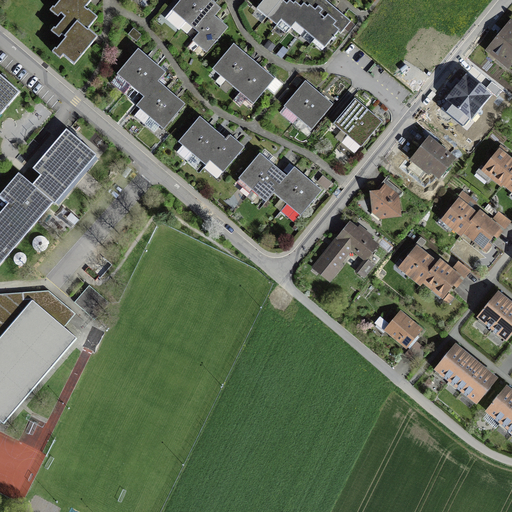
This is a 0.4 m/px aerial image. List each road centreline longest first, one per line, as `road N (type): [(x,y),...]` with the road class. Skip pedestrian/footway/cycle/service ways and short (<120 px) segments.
road 1 (residential): [(0,40),(283,274)]
road 2 (residential): [(510,0),(348,186),(283,274)]
road 3 (residential): [(283,274),(476,448),(511,463)]
